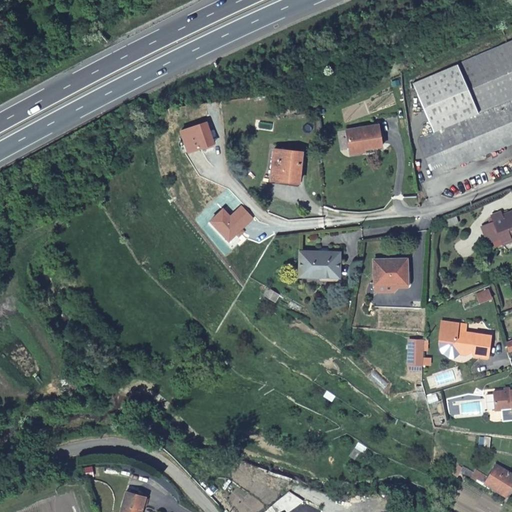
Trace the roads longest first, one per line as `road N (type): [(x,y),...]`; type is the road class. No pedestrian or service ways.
road 1 (motorway): [(0,153),(304,0)]
road 2 (motorway): [(243,0),(0,123)]
road 3 (unclassified): [(211,511),(176,473),(119,444),(0,461)]
